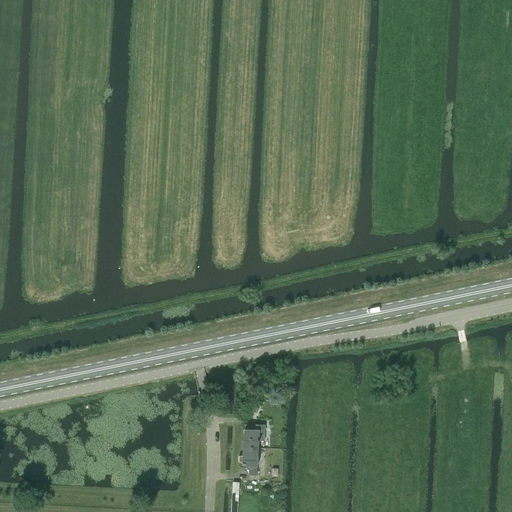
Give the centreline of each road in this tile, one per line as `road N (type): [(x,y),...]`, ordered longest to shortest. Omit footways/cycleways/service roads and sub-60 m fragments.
road 1 (unclassified): [(511,303),(0,404)]
road 2 (primary): [(0,385),(511,284)]
